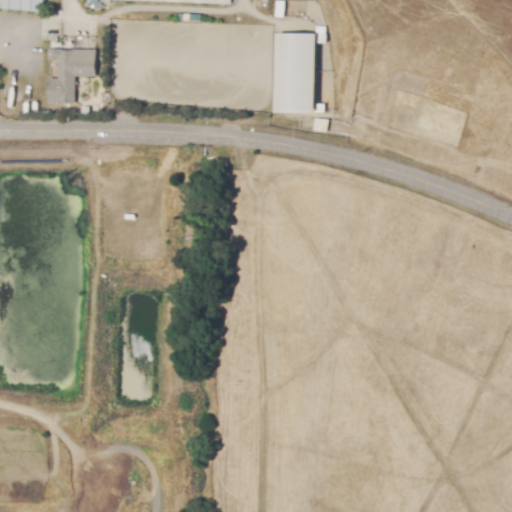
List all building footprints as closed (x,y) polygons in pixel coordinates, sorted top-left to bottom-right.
[(0,0),(43,0),(42,13),(0,8),(0,0)] [(275,0),(275,16),(283,16),(284,0),(277,0),(275,0)] [(324,111),(324,103),(315,104),(315,42),(325,42),(325,25),(316,26),(316,32),(275,33),(275,112),(324,111)] [(59,50),(75,50),(75,52),(96,52),(96,76),(75,76),(75,101),(60,101),(60,91),(50,91),(50,79),(59,79),(59,50)] [(314,130),(327,131),(329,119),(315,117),(314,130)]
